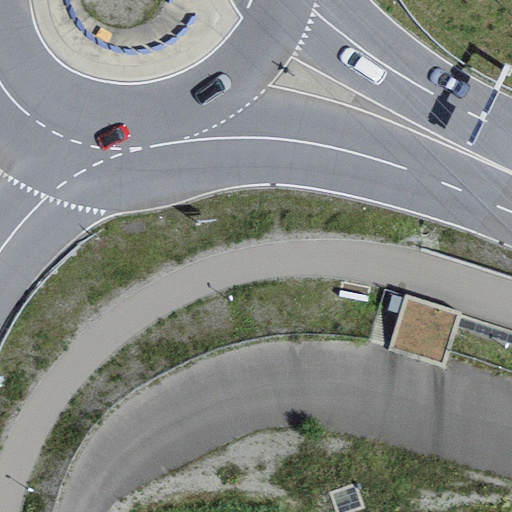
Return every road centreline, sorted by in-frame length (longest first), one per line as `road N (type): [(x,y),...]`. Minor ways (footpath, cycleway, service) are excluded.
road 1 (primary): [(175,140),(285,140),(511,186)]
road 2 (primary): [(511,154),(351,42),(305,0)]
road 3 (primary): [(175,140),(246,70),(267,0)]
road 4 (secondary): [(0,256),(44,196),(129,148)]
road 5 (primary): [(0,82),(46,128),(129,148)]
